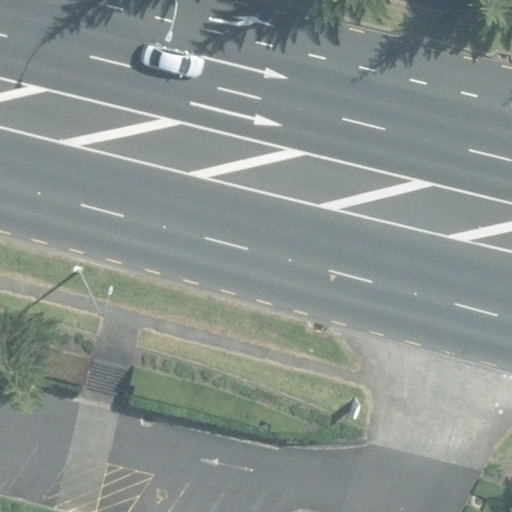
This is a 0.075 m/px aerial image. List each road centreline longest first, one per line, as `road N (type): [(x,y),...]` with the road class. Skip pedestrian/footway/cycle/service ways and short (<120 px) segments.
road 1 (primary): [(395,202),(0,103)]
road 2 (primary): [(511,229),(395,202)]
